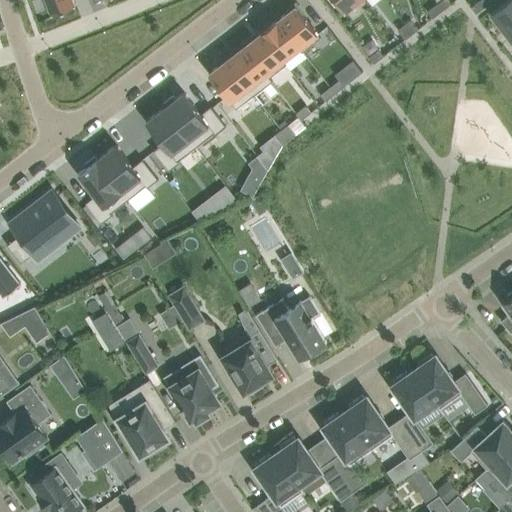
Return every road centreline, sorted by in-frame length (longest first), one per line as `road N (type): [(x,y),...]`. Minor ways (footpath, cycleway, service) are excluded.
road 1 (residential): [(198,455),(438,300)]
road 2 (residential): [(242,0),(47,150)]
road 3 (residential): [(47,150),(2,0)]
